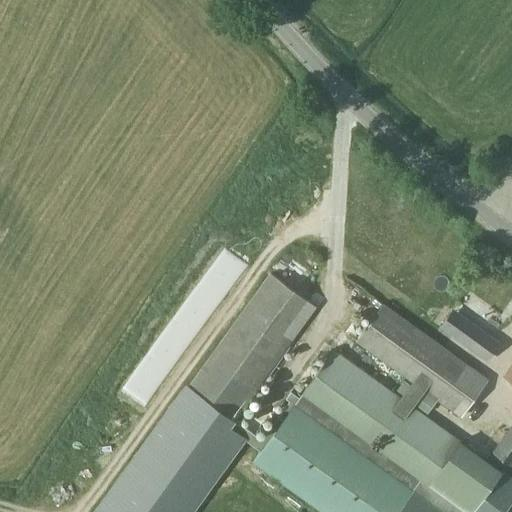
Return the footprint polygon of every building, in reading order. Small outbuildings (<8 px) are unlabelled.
[(270,272),(96,511),(190,511),(244,438),(250,430),(239,422),(238,423),(233,420),(316,306),(270,272)] [(384,304),(357,341),(453,411),(461,416),(488,379),(480,373),(384,304)] [(466,325),(457,338),(487,359),(497,346),(466,325)] [(250,430),(244,438),(261,450),(252,461),(322,511),(504,511),(511,502),(511,477),(334,349),(299,397),(291,391),(285,398),(289,400),(261,438),(250,430)] [(511,425),(493,451),(511,465),(511,425)]
